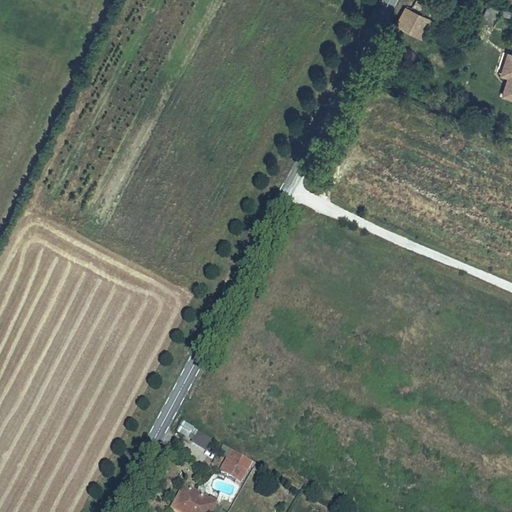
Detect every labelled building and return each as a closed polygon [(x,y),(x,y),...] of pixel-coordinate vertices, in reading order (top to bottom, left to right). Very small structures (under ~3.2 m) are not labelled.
[(485,6),(480,17),(492,22),(500,3),(492,0),(481,0),(481,4),(485,6)] [(398,20),(411,26),(416,14),(411,12),(413,7),(407,3),(398,20)] [(411,26),(427,33),(434,16),(413,7),(411,12),(416,14),(411,26)] [(511,47),(506,45),(500,63),(508,65),(505,73),(499,91),(511,95),(511,47)] [(508,65),(500,63),(498,70),(505,73),(508,65)] [(188,440),(195,428),(182,421),(175,433),(188,440)] [(206,447),(213,435),(200,428),(193,440),(206,447)] [(244,476),(255,457),(234,446),(230,453),(224,465),(244,476)] [(184,478),(174,498),(189,507),(187,511),(188,511),(211,511),(220,498),(184,478)]
